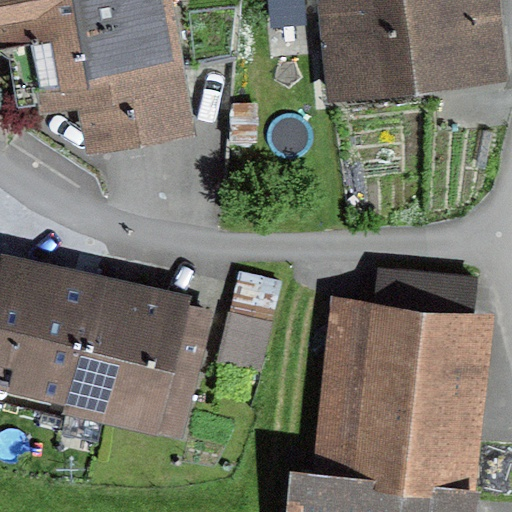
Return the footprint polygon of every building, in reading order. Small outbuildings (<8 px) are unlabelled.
[(0,0),(0,25),(11,23),(21,89),(80,80),(87,122),(191,105),(185,67),(174,0),(0,0)] [(239,0),(174,0),(185,67),(236,54),(239,0)] [(501,0),(317,0),(330,94),(511,70),(501,0)] [(94,261),(0,240),(0,375),(64,391),(94,261)] [(140,273),(94,261),(64,391),(61,402),(69,403),(63,427),(101,436),(105,414),(140,273)] [(236,267),(216,357),(263,367),(282,277),(236,267)] [(190,286),(140,273),(105,414),(184,434),(217,300),(189,293),(190,286)] [(495,302),(333,287),(317,453),(479,468),(495,302)] [(311,341),(275,336),(271,369),(307,373),(311,341)] [(475,511),(479,468),(317,453),(290,453),(285,511),(475,511)]
